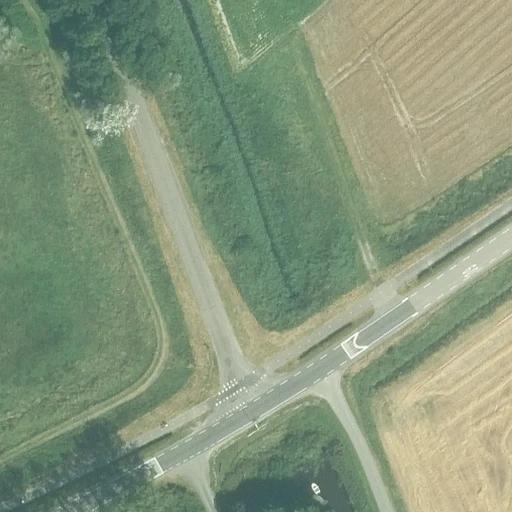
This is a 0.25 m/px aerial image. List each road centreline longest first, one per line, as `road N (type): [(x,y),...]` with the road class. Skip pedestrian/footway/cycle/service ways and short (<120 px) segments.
road 1 (track): [(18,0),(56,66),(160,321),(163,357),(147,390),(0,460)]
road 2 (unclassified): [(248,413),(96,0)]
road 3 (tertiary): [(316,370),(511,236)]
road 4 (tertiary): [(67,511),(248,413)]
road 5 (unclassified): [(384,511),(346,418),(316,370)]
